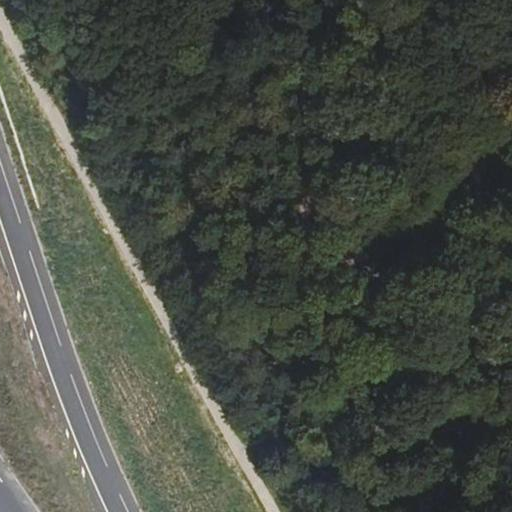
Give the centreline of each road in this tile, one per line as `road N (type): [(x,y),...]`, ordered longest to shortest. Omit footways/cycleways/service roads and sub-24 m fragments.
road 1 (track): [(317,0),(307,271),(409,233),(511,118)]
road 2 (secondary): [(116,511),(0,184)]
